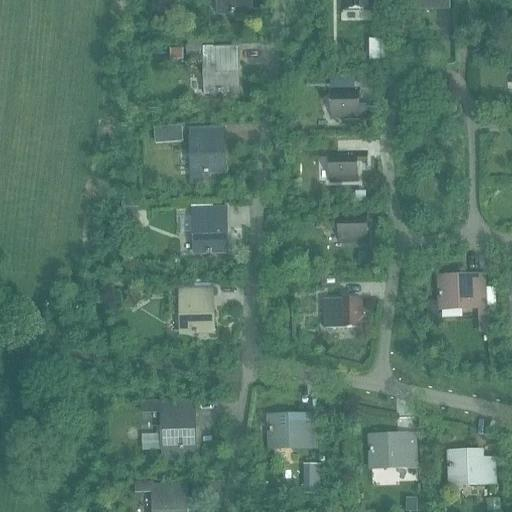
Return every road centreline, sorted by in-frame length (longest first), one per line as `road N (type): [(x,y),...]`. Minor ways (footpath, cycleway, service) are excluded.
road 1 (residential): [(396,241),(378,122),(391,91),(414,77),(440,76),(466,105),(473,235)]
road 2 (residential): [(248,358),(283,0)]
road 3 (residential): [(226,511),(248,358)]
road 4 (residential): [(378,390),(396,241)]
road 5 (residential): [(511,417),(378,390)]
road 6 (residential): [(378,390),(248,358)]
